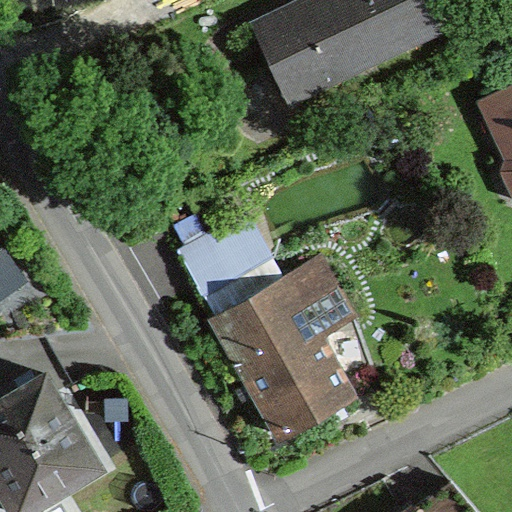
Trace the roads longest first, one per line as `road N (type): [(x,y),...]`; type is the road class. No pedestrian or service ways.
road 1 (residential): [(239,511),(0,100)]
road 2 (residential): [(258,511),(511,383)]
